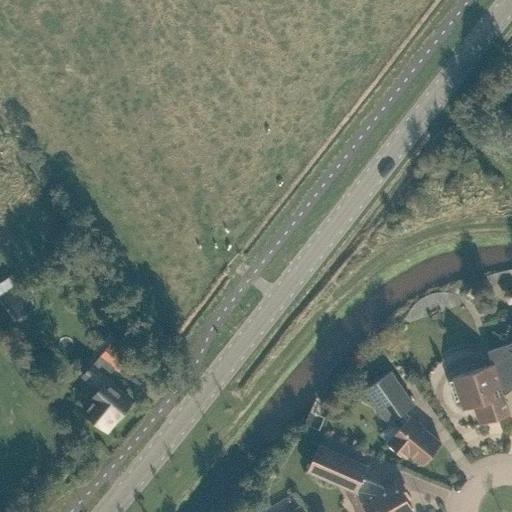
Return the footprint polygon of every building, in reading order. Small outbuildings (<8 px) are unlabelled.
[(21,283),(0,296),(0,299),(14,320),(36,305),(21,283)] [(510,413),(501,386),(511,382),(511,342),(487,351),(492,364),(453,377),(453,380),(449,381),(456,401),(460,399),(463,409),(473,405),(479,423),(510,413)] [(115,420),(130,402),(108,382),(110,379),(107,377),(115,367),(119,371),(129,360),(111,344),(83,376),(100,391),(92,400),(83,411),(105,430),(114,419),(115,420)] [(391,419),(404,410),(413,404),(390,371),(364,389),(387,422),(391,419)] [(404,410),(391,419),(394,423),(399,427),(388,441),(406,456),(409,452),(422,463),(440,441),(406,413),(404,410)] [(355,492),(361,477),(366,465),(319,444),(307,471),(355,492)] [(361,477),(355,492),(358,493),(364,502),(363,503),(367,511),(410,511),(413,511),(397,483),(387,489),(361,477)]
